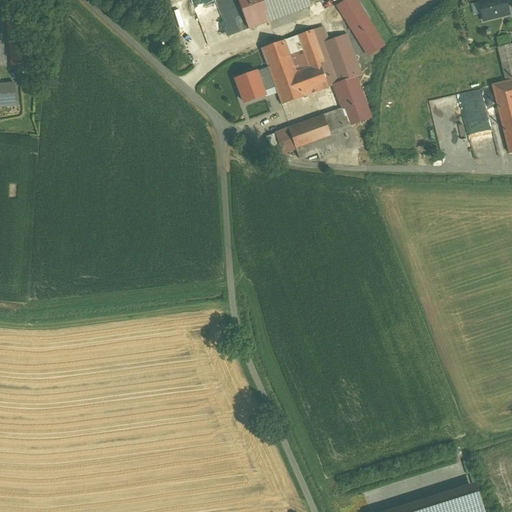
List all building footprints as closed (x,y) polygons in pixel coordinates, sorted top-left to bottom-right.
[(261,0),(237,0),(248,30),(269,22),(261,0)] [(307,0),(261,0),(269,22),(310,7),(307,0)] [(506,0),(481,0),(479,1),(484,24),(510,18),(506,0)] [(18,3),(5,4),(12,67),(35,64),(32,35),(31,35),(31,36),(22,37),(18,3)] [(312,31),(297,36),(303,51),(309,67),(319,64),(320,64),(325,63),(324,62),(312,31)] [(345,35),(323,43),(329,60),(324,62),(325,63),(320,64),(321,67),(331,64),(337,84),(360,76),(357,68),(366,65),(355,32),(345,35)] [(297,36),(284,41),(289,56),(303,51),(297,36)] [(284,41),(261,49),(275,88),(281,105),(304,97),(328,88),(321,67),(320,64),(319,64),(309,67),(295,72),(289,56),(284,41)] [(511,51),(510,45),(498,48),(506,83),(511,81),(511,51)] [(256,73),(236,80),(244,103),(264,96),(263,93),(275,88),(268,68),(256,73)] [(511,81),(506,83),(492,87),(509,155),(511,153),(511,81)] [(0,105),(16,104),(14,85),(0,85),(0,105)] [(370,116),(358,85),(344,90),(346,95),(351,93),(362,122),(370,119),(370,116)] [(362,122),(351,93),(346,95),(338,98),(342,110),(349,127),(362,122)] [(331,138),(295,150),(299,160),(316,153),(319,161),(357,147),(349,127),(342,110),(323,117),(331,138)] [(331,138),(323,117),(288,130),(295,150),(331,138)] [(288,130),(275,134),(282,155),(295,150),(288,130)] [(275,134),(266,137),(270,149),(282,155),(275,134)] [(481,511),(469,483),(374,511),(481,511)]
